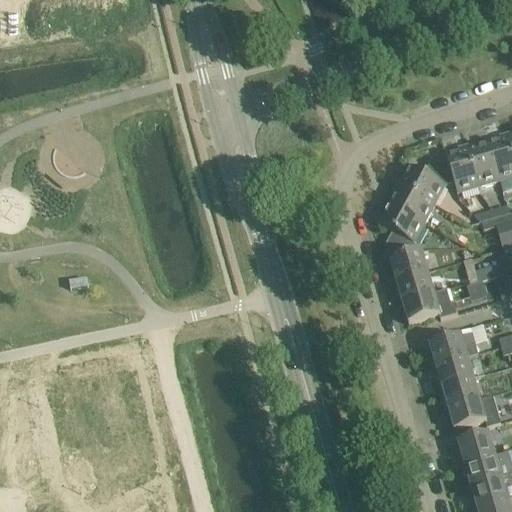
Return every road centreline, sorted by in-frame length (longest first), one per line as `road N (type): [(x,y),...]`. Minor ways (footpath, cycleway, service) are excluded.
road 1 (residential): [(432,511),(340,200),(347,170),(375,136),(511,93)]
road 2 (residential): [(239,113),(506,0)]
road 3 (unclassified): [(29,352),(280,298)]
road 4 (tertiary): [(280,298),(338,511)]
road 5 (residential): [(29,352),(0,472)]
